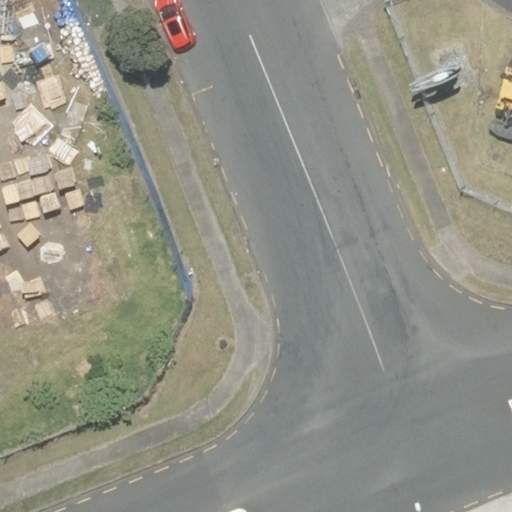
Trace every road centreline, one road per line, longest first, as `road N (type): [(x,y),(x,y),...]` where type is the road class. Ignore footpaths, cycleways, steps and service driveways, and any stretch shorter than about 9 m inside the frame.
road 1 (unclassified): [(437,423),(264,0)]
road 2 (unclassified): [(218,511),(437,423)]
